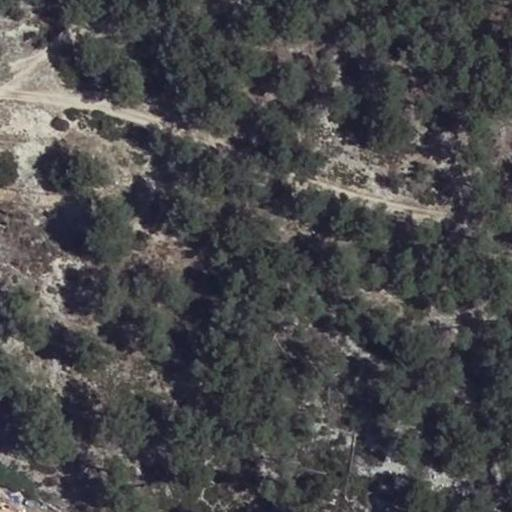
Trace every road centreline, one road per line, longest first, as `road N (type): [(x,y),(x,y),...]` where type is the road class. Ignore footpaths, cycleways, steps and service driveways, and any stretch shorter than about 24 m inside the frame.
road 1 (track): [(0,99),(198,141),(314,189),(477,225),(511,221)]
road 2 (track): [(0,97),(45,46),(128,11),(181,0)]
